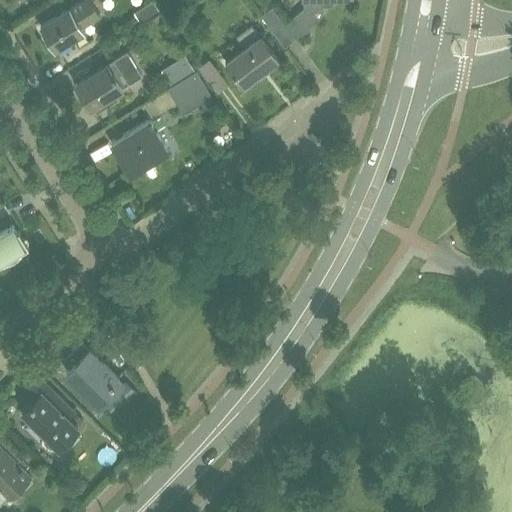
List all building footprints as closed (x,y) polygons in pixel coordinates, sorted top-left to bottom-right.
[(82,0),(41,25),(55,48),(84,31),(82,28),(102,15),(92,0),(82,0)] [(322,9),(322,0),(303,0),(303,8),(288,20),(288,19),(284,23),(271,7),(261,15),(278,38),(290,29),(295,37),(315,22),(318,19),(320,17),(321,15),(322,12),(322,9)] [(251,24),(236,36),(244,47),(225,62),(244,85),(278,59),(251,24)] [(141,75),(127,52),(74,84),(88,107),(90,106),(93,112),(117,97),(113,92),(141,75)] [(166,87),(167,88),(196,71),(195,71),(184,53),(161,68),(171,84),(166,87)] [(197,69),(195,71),(196,71),(167,88),(176,102),(206,83),(197,69)] [(156,129),(165,123),(159,114),(150,119),(150,117),(111,141),(128,170),(167,147),(156,129)] [(0,262),(4,261),(6,265),(12,262),(18,259),(21,255),(19,251),(28,246),(26,242),(19,230),(16,231),(12,224),(0,231),(0,262)] [(75,362),(66,371),(100,404),(117,386),(122,381),(112,372),(104,364),(89,348),(88,349),(81,343),(68,355),(75,362)] [(34,397),(21,410),(58,446),(78,426),(55,403),(60,398),(35,373),(23,386),(34,397)] [(0,487),(8,496),(30,474),(17,462),(21,457),(0,436),(0,487)]
